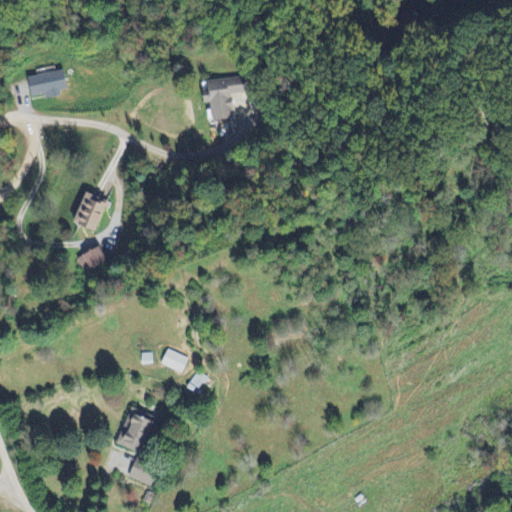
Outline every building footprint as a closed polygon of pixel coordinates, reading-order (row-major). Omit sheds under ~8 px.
[(30,79),(34,99),(48,96),(49,100),(65,97),(64,92),(74,90),(70,71),(30,79)] [(203,83),(206,105),(216,103),(218,122),(238,120),(235,96),(250,94),(248,77),(203,83)] [(113,204),(91,195),(79,225),(101,234),(113,204)] [(90,271),(108,263),(101,248),(83,256),(90,271)] [(187,374),(192,358),(169,351),(164,366),(187,374)] [(164,423),(135,411),(120,444),(148,457),(164,423)] [(133,479),(157,489),(164,471),(141,461),(133,479)]
